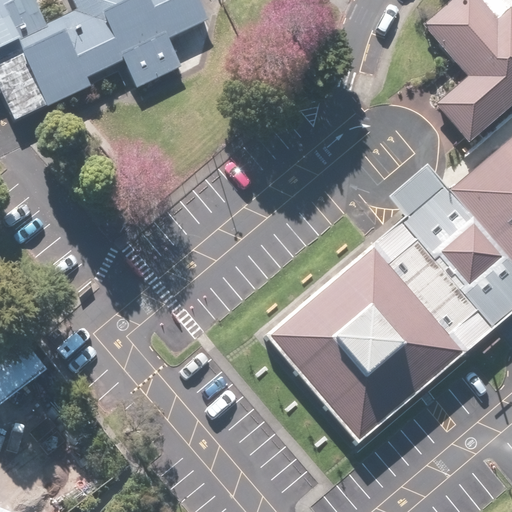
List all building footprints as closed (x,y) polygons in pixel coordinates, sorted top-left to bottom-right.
[(171,29),(206,13),(200,0),(74,0),(81,13),(41,32),(25,0),(0,0),(0,94),(14,123),(134,66),(146,89),(190,68),(171,29)] [(430,107),(465,147),(511,105),(511,23),(501,11),(492,19),(475,0),(455,0),(420,31),(462,79),(430,107)] [(511,136),(446,193),(511,269),(511,136)] [(371,248),(258,344),(349,449),(462,353),(371,248)] [(17,331),(0,345),(0,409),(48,371),(17,331)]
